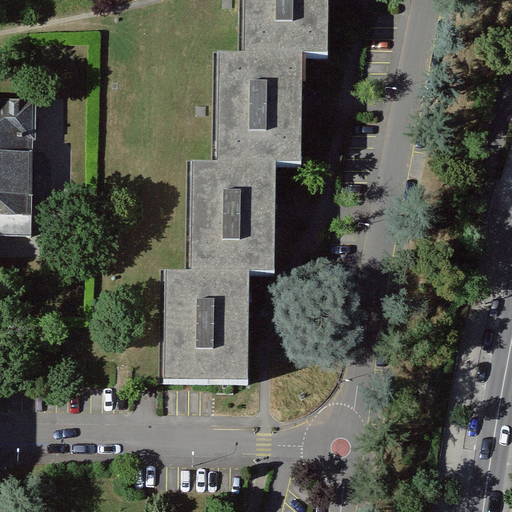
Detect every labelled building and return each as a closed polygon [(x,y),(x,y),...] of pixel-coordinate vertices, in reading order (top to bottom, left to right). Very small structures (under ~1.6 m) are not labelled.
[(245,0),(245,58),(303,58),(327,59),(328,0),(245,0)] [(220,168),(277,168),(302,168),(302,106),(303,58),(245,58),(222,57),(220,168)] [(36,140),(37,101),(0,100),(0,235),(31,236),(32,196),(44,196),(44,156),(32,156),(32,142),(36,140)] [(192,276),(249,276),(275,277),(276,214),(277,168),(220,168),(194,167),(192,276)] [(249,276),(192,276),(162,276),(161,385),(247,386),(248,326),(249,276)]
